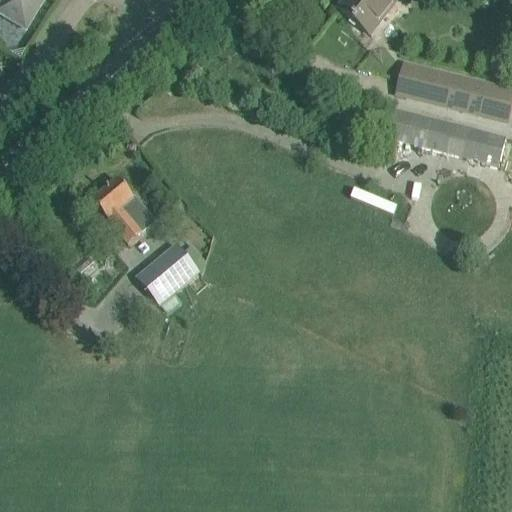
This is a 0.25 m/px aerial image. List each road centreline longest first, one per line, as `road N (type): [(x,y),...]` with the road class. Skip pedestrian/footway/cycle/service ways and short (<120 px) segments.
road 1 (secondary): [(0,183),(163,41)]
road 2 (residential): [(0,119),(83,0)]
